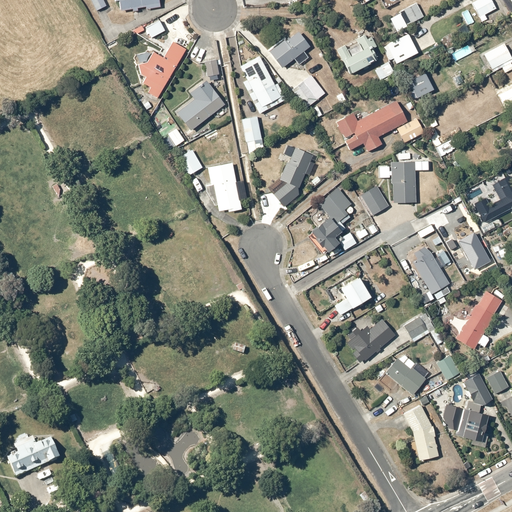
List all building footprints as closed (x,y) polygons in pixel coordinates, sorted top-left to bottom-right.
[(106,6),(103,0),(91,0),(96,10),(106,6)] [(159,6),(158,0),(115,0),(116,3),(119,2),(121,10),(143,6),(144,9),(159,6)] [(496,8),(491,0),(474,0),(472,1),(480,17),(496,8)] [(424,16),(417,2),(390,16),(397,30),(424,16)] [(165,30),(159,20),(146,27),(151,37),(165,30)] [(310,46),(300,30),(263,54),(274,70),(310,46)] [(382,57),(370,30),(355,37),(359,44),(348,48),(346,43),(337,47),(342,60),(345,58),(351,72),(382,57)] [(419,51),(409,33),(387,44),(396,63),(419,51)] [(187,47),(173,39),(163,57),(153,51),(148,59),(137,64),(141,73),(146,76),(142,82),(151,87),(148,92),(158,97),(187,47)] [(511,69),(511,58),(504,43),(484,53),(493,71),(502,66),(505,73),(511,69)] [(473,52),(469,44),(452,53),(456,61),(473,52)] [(279,91),(260,55),(240,66),(247,79),(243,81),(260,113),(285,99),(280,90),(279,91)] [(219,74),(216,59),(205,60),(207,76),(219,74)] [(395,64),(383,71),(388,80),(400,74),(395,64)] [(433,89),(425,73),(409,81),(417,97),(433,89)] [(311,75),(292,89),(306,109),(325,95),(311,75)] [(222,103),(203,79),(188,91),(192,97),(174,111),(188,129),(222,103)] [(511,104),(511,87),(499,94),(506,108),(511,104)] [(354,111),(335,121),(349,149),(363,142),(367,151),(382,143),(378,136),(408,120),(396,98),(369,112),(357,118),(354,111)] [(438,126),(433,112),(421,116),(426,130),(438,126)] [(264,149),(257,116),(242,119),(249,152),(264,149)] [(424,132),(417,118),(397,128),(404,142),(424,132)] [(185,139),(177,127),(169,133),(170,136),(163,141),(169,150),(185,139)] [(444,143),(436,129),(428,133),(436,147),(444,143)] [(298,185),(311,155),(294,147),(280,178),(283,180),(286,181),(288,182),(273,193),(284,208),(304,191),(298,185)] [(203,167),(193,149),(176,157),(186,176),(203,167)] [(415,168),(415,159),(413,159),(412,150),(399,151),(399,161),(392,161),(392,176),(393,202),(416,201),(415,168)] [(208,166),(211,183),(205,184),(207,193),(214,205),(217,205),(218,210),(228,209),(228,211),(241,208),(232,162),(208,166)] [(511,178),(510,175),(491,185),(487,186),(491,194),(494,193),(499,201),(490,205),(486,197),(474,203),(483,221),(511,207),(511,178)] [(388,205),(377,185),(360,194),(371,215),(388,205)] [(339,187),(318,203),(328,216),(306,233),(320,251),(323,255),(339,243),(334,237),(345,229),(341,223),(357,212),(339,187)] [(450,223),(443,209),(426,217),(433,232),(450,223)] [(369,234),(365,228),(357,233),(360,239),(369,234)] [(357,242),(351,232),(339,239),(345,250),(357,242)] [(445,251),(434,258),(427,245),(414,253),(417,258),(412,261),(431,293),(449,283),(442,271),(453,265),(445,251)] [(359,276),(340,287),(346,298),(335,304),(341,316),(372,298),(359,276)] [(478,343),(484,333),(504,304),(486,291),(454,336),(473,350),(478,343)] [(434,330),(425,314),(405,326),(414,342),(434,330)] [(358,325),(353,329),(347,335),(350,339),(347,342),(354,351),(352,352),(361,363),(395,334),(382,319),(370,329),(367,325),(362,329),(358,325)] [(484,333),(478,343),(485,348),(491,338),(484,333)] [(416,364),(404,353),(398,359),(396,358),(385,371),(412,394),(415,391),(422,397),(430,387),(423,381),(426,378),(421,375),(426,370),(417,362),(416,364)] [(460,372),(449,354),(436,362),(447,379),(460,372)] [(500,371),(483,380),(478,371),(468,377),(464,386),(469,396),(465,411),(455,409),(451,426),(456,428),(455,433),(473,437),(472,444),(486,447),(489,433),(483,431),(487,414),(477,412),(479,408),(493,400),(491,396),(509,387),(500,371)] [(420,404),(403,415),(412,428),(420,460),(439,455),(432,426),(420,404)] [(0,464),(0,467),(8,484),(49,465),(40,446),(26,452),(22,443),(4,452),(8,460),(0,464)]
